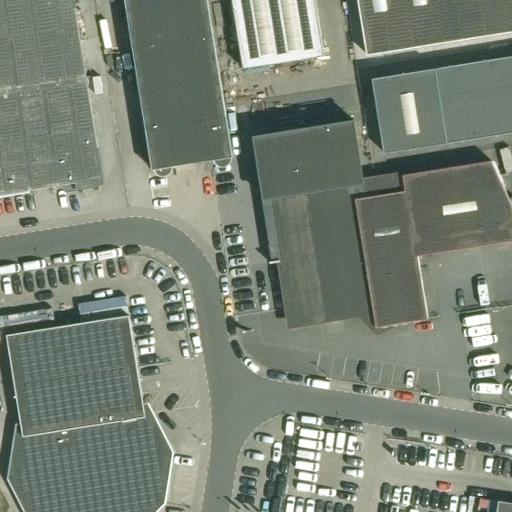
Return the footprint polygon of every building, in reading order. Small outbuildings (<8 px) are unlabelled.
[(0,0),(0,195),(78,184),(79,188),(105,184),(75,0),(0,0)] [(234,157),(209,0),(126,0),(154,170),(234,157)] [(233,0),(245,69),(326,56),(316,0),(233,0)] [(511,0),(359,0),(368,55),(511,32),(511,0)] [(511,56),(438,68),(373,79),(385,154),(511,133),(511,56)] [(395,325),(429,319),(419,256),(511,240),(511,202),(493,161),(365,182),(355,121),(257,135),(266,197),(272,196),(292,324),(364,313),(378,327),(395,324),(395,325)] [(153,511),(163,502),(171,452),(148,408),(145,408),(131,315),(8,335),(23,428),(20,428),(12,478),(29,511),(153,511)] [(486,367),(506,362),(503,351),(483,355),(486,367)] [(511,511),(511,502),(499,500),(497,511),(511,511)]
